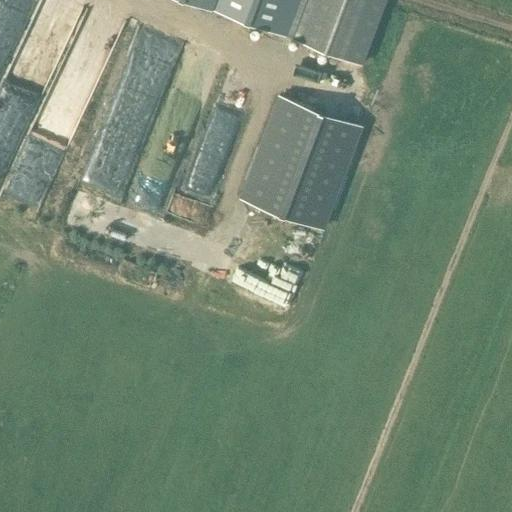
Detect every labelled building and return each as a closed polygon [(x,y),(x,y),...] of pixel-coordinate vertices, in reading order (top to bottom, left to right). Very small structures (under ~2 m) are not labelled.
[(193,0),(343,56),(364,0),(193,0)] [(0,187),(0,191),(42,207),(96,64),(78,57),(84,43),(23,20),(0,81),(0,187)] [(141,144),(160,83),(122,71),(103,132),(128,139),(121,160),(120,164),(128,166),(135,143),(141,144)] [(240,203),(324,234),(363,127),(279,97),(240,203)] [(163,211),(183,134),(165,129),(162,140),(176,144),(172,159),(146,152),(133,203),(163,211)] [(202,236),(74,198),(67,222),(195,260),(202,236)] [(278,313),(302,260),(273,246),(267,260),(248,252),(239,272),(260,281),(251,302),(278,313)]
